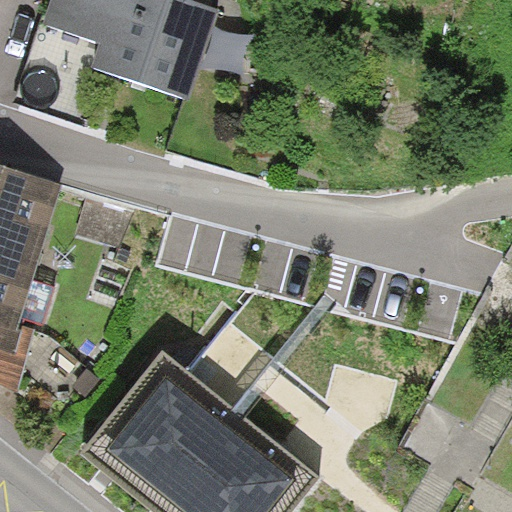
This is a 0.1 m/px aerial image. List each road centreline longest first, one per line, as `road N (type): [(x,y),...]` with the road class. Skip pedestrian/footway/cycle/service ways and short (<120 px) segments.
road 1 (residential): [(0,140),(340,225)]
road 2 (track): [(340,225),(511,199)]
